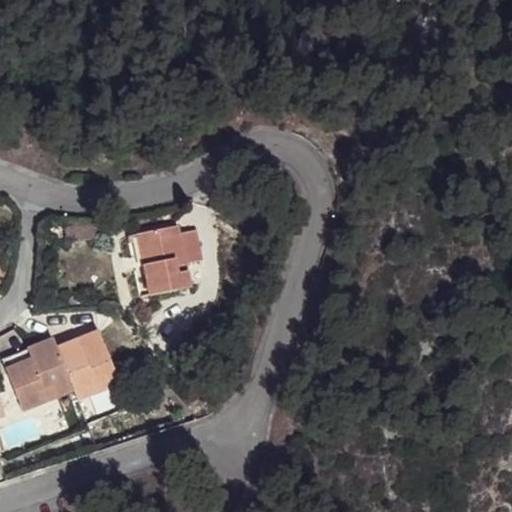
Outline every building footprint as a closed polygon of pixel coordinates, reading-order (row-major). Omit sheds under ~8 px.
[(66,229),(67,240),(94,236),(92,225),(66,229)] [(177,226),(145,233),(151,263),(143,265),(149,295),(190,287),(185,263),(202,260),(195,230),(179,233),(177,226)] [(56,348),(66,374),(86,366),(79,347),(100,338),(97,331),(56,348)] [(31,358),(6,368),(23,411),(42,403),(37,392),(52,386),(57,397),(73,391),(66,374),(56,348),(52,338),(27,348),(31,358)] [(86,366),(66,374),(73,391),(74,392),(93,385),(96,392),(118,383),(100,338),(79,347),(86,366)] [(31,358),(27,348),(1,358),(6,368),(31,358)] [(93,385),(74,392),(77,400),(96,392),(93,385)] [(37,392),(42,403),(57,397),(52,386),(37,392)]
